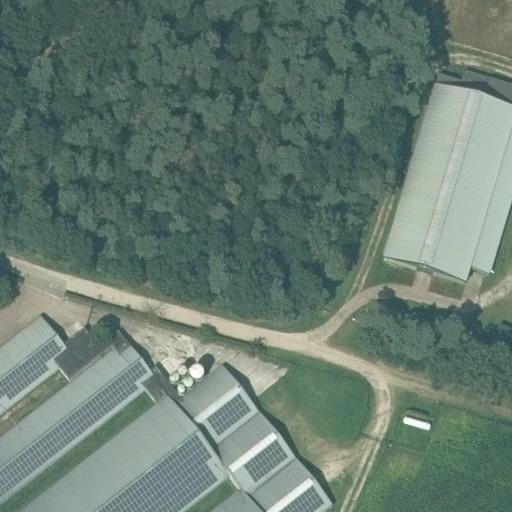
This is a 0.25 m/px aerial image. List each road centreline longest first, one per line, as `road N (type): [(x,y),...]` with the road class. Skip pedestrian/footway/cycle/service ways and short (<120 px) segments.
road 1 (unclassified): [(0,262),(339,364)]
road 2 (tertiary): [(0,82),(96,0)]
